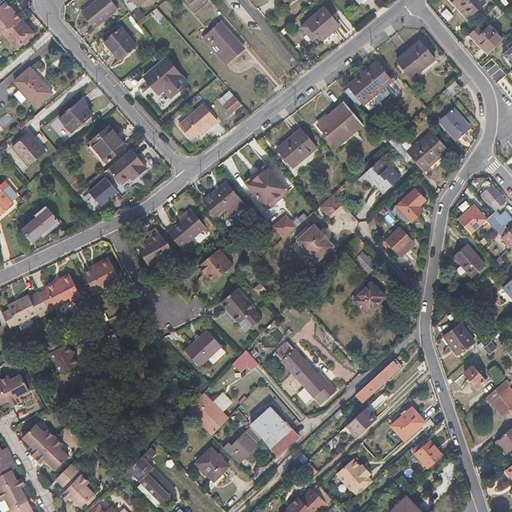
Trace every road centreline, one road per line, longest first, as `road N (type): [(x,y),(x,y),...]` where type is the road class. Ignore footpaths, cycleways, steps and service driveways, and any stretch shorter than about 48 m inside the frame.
road 1 (residential): [(480,504),(422,329),(445,203),(481,157)]
road 2 (residential): [(407,0),(187,173)]
road 3 (residential): [(42,9),(187,173)]
road 4 (residential): [(416,0),(485,88),(491,120),(481,157)]
road 5 (residential): [(110,223),(0,275)]
